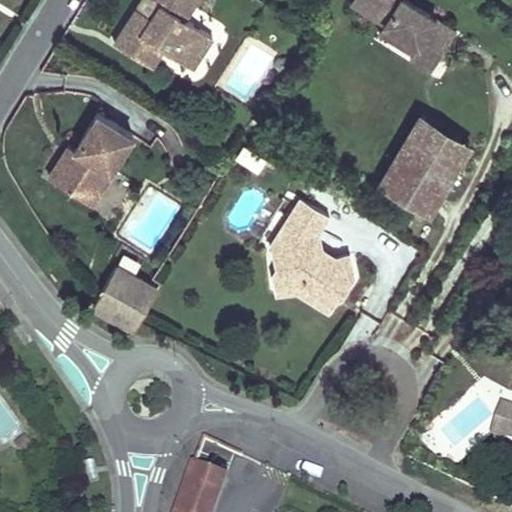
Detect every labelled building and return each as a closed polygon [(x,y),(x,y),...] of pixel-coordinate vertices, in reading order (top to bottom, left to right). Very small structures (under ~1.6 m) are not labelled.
[(140,0),(114,40),(145,60),(156,43),(163,47),(193,66),(213,35),(186,18),(177,12),(184,0),(140,0)] [(197,0),(184,0),(177,12),(186,18),(197,0)] [(351,0),(351,1),(384,22),(400,31),(395,40),(412,51),(410,55),(431,68),(448,40),(444,37),(451,25),(409,0),(351,0)] [(400,31),(384,22),(379,30),(395,40),(400,31)] [(455,28),(451,25),(444,37),(448,40),(455,28)] [(156,43),(145,60),(152,65),(163,47),(156,43)] [(110,169),(133,134),(97,111),(75,146),(55,177),(82,194),(101,163),(110,169)] [(408,138),(455,166),(470,142),(422,113),(408,138)] [(408,138),(381,182),(428,210),(455,166),(408,138)] [(49,173),(55,177),(75,146),(69,142),(49,173)] [(250,151),(243,162),(254,170),(262,158),(250,151)] [(101,163),(82,194),(92,201),(112,170),(110,169),(101,163)] [(301,196),(290,214),(299,220),(293,229),(295,236),(288,238),(284,244),(275,246),(279,265),(274,273),(298,288),(330,309),(338,295),(342,295),(354,276),(349,253),(335,256),(316,260),(315,253),(321,252),(320,247),(317,233),(329,214),(301,196)] [(290,214),(271,243),(275,246),(284,244),(288,238),(295,236),(293,229),(299,220),(290,214)] [(335,256),(320,247),(321,252),(315,253),(316,260),(335,256)] [(116,264),(93,305),(134,328),(157,288),(116,264)] [(298,288),(274,273),(278,293),(298,288)] [(492,433),(506,438),(511,422),(511,408),(502,405),(492,433)] [(429,428),(419,437),(438,459),(448,450),(429,428)] [(33,446),(26,435),(14,444),(22,454),(33,446)] [(94,461),(86,462),(90,482),(98,480),(94,461)] [(193,463),(175,511),(211,511),(225,474),(193,463)]
